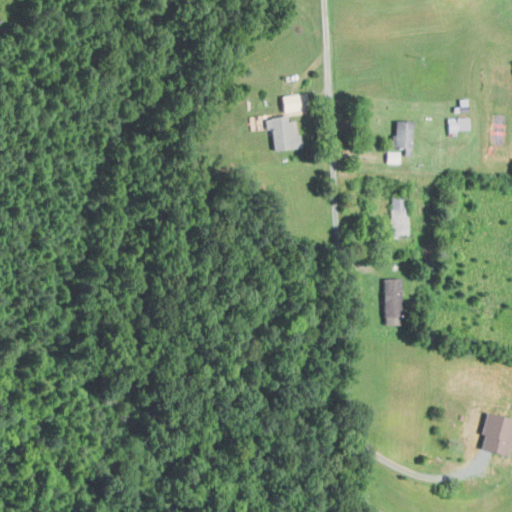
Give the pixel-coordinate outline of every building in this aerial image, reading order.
[(279,113),(298,110),(295,93),(277,97),(279,113)] [(270,150),(297,147),(293,120),(285,121),(284,116),(260,119),(262,129),(267,129),(270,150)] [(466,117),(444,118),(444,131),(466,130),(466,117)] [(407,121),(389,121),(389,148),(406,149),(407,121)] [(404,236),(405,197),(388,197),(387,236),(404,236)] [(380,325),(397,324),(396,279),(379,279),(380,325)]
